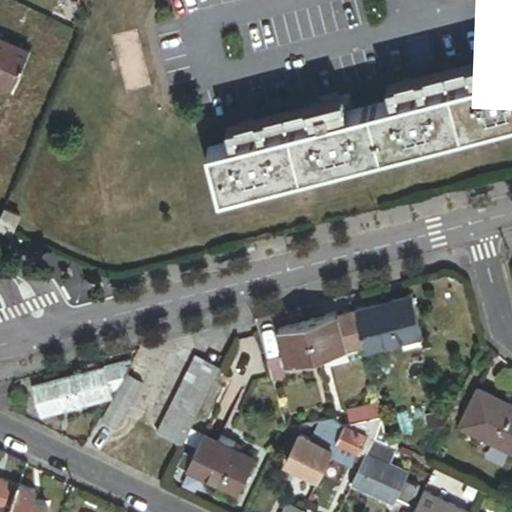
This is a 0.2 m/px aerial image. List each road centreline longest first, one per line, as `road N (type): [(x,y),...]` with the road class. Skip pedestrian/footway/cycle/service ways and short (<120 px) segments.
road 1 (tertiary): [(469,222),(33,335)]
road 2 (residential): [(177,511),(0,425)]
road 3 (residential): [(469,222),(501,335),(511,343)]
